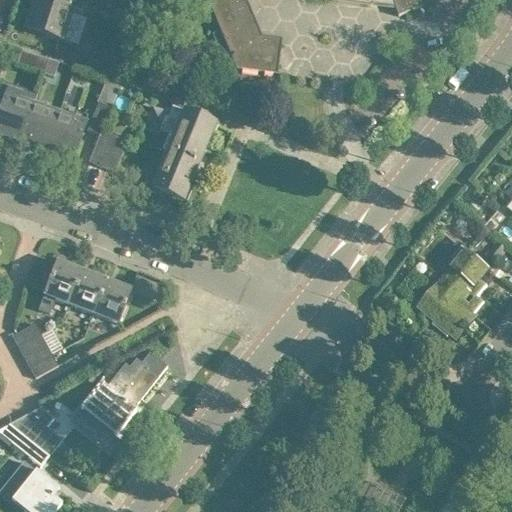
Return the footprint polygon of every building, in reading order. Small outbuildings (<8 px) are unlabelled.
[(35,0),(34,4),(69,15),(74,0),(35,0)] [(131,0),(129,6),(143,11),(148,0),(147,0),(131,0)] [(206,0),(236,71),(277,76),(281,40),(261,38),(245,0),(306,0),(370,8),(376,0),(390,0),(397,18),(421,8),(417,0),(206,0)] [(84,20),(69,15),(34,4),(25,31),(76,47),(84,20)] [(140,20),(143,11),(129,6),(126,14),(140,20)] [(95,52),(90,68),(117,76),(122,61),(95,52)] [(48,61),(21,53),(16,67),(43,75),(48,61)] [(58,64),(48,61),(43,75),(54,79),(58,64)] [(161,86),(126,72),(122,83),(156,97),(161,86)] [(98,104),(86,133),(99,138),(101,133),(111,109),(121,84),(107,80),(97,104),(98,104)] [(0,113),(0,136),(20,143),(32,108),(36,95),(2,84),(0,89),(0,103),(3,104),(0,113)] [(32,108),(20,143),(23,145),(23,146),(29,148),(30,148),(30,147),(45,152),(58,117),(32,108)] [(163,118),(157,133),(159,134),(204,153),(215,126),(172,108),(168,118),(163,118)] [(45,152),(72,161),(87,117),(76,113),(73,122),(58,117),(45,152)] [(99,138),(88,164),(105,171),(118,140),(101,133),(99,138)] [(159,134),(148,159),(161,165),(193,178),(204,153),(159,134)] [(118,140),(105,171),(114,174),(127,144),(118,140)] [(183,203),(193,178),(161,165),(156,178),(148,175),(143,187),(183,203)] [(498,213),(483,229),(492,237),(507,220),(498,213)] [(499,244),(488,256),(497,264),(508,251),(499,244)] [(425,248),(418,258),(436,272),(444,262),(425,248)] [(457,264),(419,310),(457,342),(477,319),(473,316),(484,304),(481,302),(477,306),(474,303),(477,299),(487,287),(481,282),(489,272),(462,250),(453,261),(457,264)] [(54,301),(69,307),(82,274),(56,264),(38,312),(49,316),(54,301)] [(94,316),(107,283),(82,274),(69,307),(94,316)] [(130,292),(107,283),(94,316),(118,325),(130,292)] [(12,338),(17,349),(40,336),(34,326),(12,338)] [(23,359),(46,347),(40,336),(17,349),(23,359)] [(52,357),(46,347),(23,359),(29,370),(52,357)] [(167,369),(149,355),(141,365),(136,361),(129,369),(125,366),(106,390),(100,385),(80,410),(115,438),(135,413),(132,411),(167,369)] [(58,368),(52,357),(29,370),(35,380),(58,368)] [(39,410),(9,427),(48,458),(61,442),(45,430),(53,421),(39,410)] [(289,434),(300,443),(313,426),(305,420),(302,418),(289,434)] [(315,427),(313,426),(300,443),(311,452),(324,435),(315,427)] [(0,442),(9,450),(12,446),(40,468),(48,458),(9,427),(0,431),(0,442)] [(304,459),(299,455),(292,449),(286,444),(280,452),(298,467),(304,459)] [(56,511),(61,506),(52,499),(58,492),(34,473),(24,465),(0,494),(0,499),(16,511),(56,511)]
